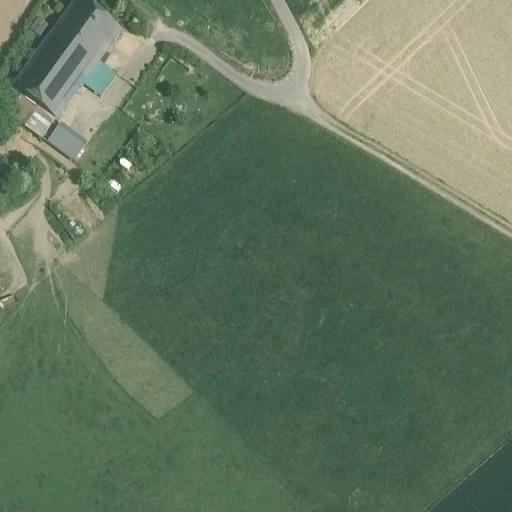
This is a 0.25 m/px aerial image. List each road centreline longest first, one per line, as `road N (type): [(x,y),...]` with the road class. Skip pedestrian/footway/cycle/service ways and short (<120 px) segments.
road 1 (unclassified): [(278,0),(310,69),(280,100),(141,0)]
road 2 (track): [(511,237),(280,100)]
